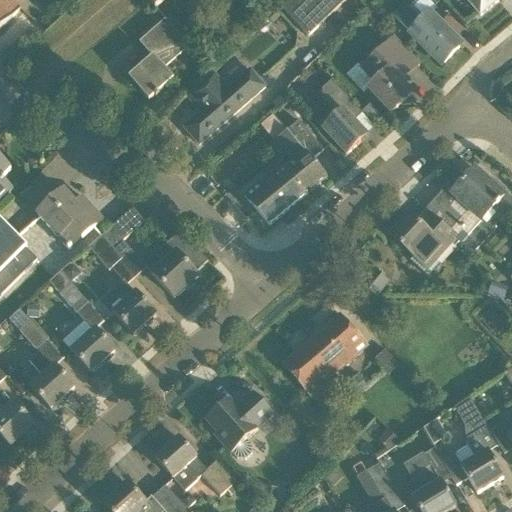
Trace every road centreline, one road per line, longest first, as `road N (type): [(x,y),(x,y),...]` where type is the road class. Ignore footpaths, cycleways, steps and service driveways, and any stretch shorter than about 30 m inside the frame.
road 1 (residential): [(0,511),(265,279)]
road 2 (unclassified): [(0,80),(98,134),(265,279)]
road 3 (residential): [(265,279),(464,108)]
